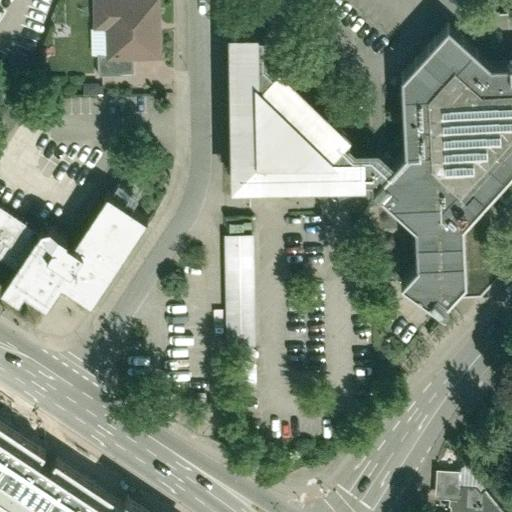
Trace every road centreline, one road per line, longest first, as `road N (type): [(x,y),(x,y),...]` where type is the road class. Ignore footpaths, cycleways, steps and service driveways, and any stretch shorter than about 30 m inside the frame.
road 1 (residential): [(201,0),(200,143),(190,202),(67,389)]
road 2 (tertiary): [(403,453),(511,305)]
road 3 (tertiary): [(181,461),(67,389)]
